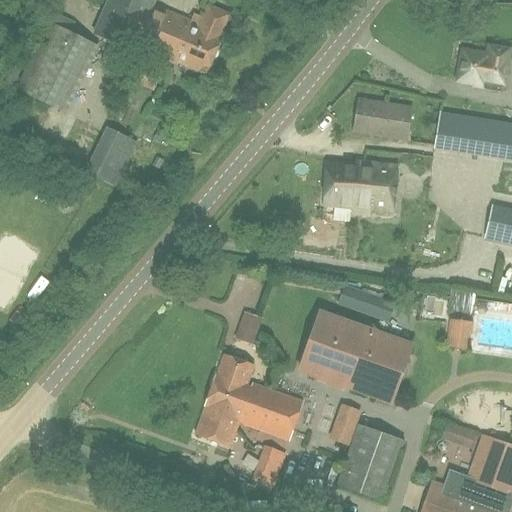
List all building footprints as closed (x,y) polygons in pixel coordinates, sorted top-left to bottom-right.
[(206,77),(221,42),(219,41),(229,19),(209,10),(200,33),(190,28),(191,26),(145,6),(147,0),(110,0),(94,37),(126,51),(128,47),(174,67),(175,64),(206,77)] [(16,91),(59,112),(92,45),(49,24),(16,91)] [(458,82),(483,86),(485,90),(503,93),(510,50),(489,47),(487,56),(463,52),(458,82)] [(137,64),(133,72),(129,82),(152,92),(160,74),(137,64)] [(406,141),(411,108),(359,100),(354,133),(406,141)] [(511,123),(508,123),(503,159),(511,160),(511,123)] [(85,172),(107,183),(116,188),(138,144),(107,128),(85,172)] [(393,218),(397,167),(362,164),(362,168),(355,167),(355,168),(327,166),(324,207),(352,210),(352,214),(393,218)] [(511,246),(511,210),(492,206),(484,240),(511,246)] [(337,304),(388,322),(394,304),(344,286),(337,304)] [(428,297),(428,320),(453,321),(453,298),(428,297)] [(234,340),(252,347),(262,320),(244,313),(234,340)] [(392,404),(412,350),(318,315),(298,369),(392,404)] [(449,321),(446,348),(470,351),(473,323),(449,321)] [(211,391),(245,404),(251,388),(247,386),(254,366),(224,355),(217,375),(216,375),(211,391)] [(252,384),(251,388),(245,404),(211,391),(205,407),(195,436),(230,448),(240,420),(244,421),(243,425),(289,442),(303,402),(252,384)] [(344,401),(328,436),(348,446),(365,410),(344,401)] [(404,442),(358,426),(337,487),(383,503),(404,442)] [(479,447),(479,429),(449,429),(448,446),(479,447)] [(432,484),(422,511),(509,511),(511,506),(511,504),(511,448),(484,439),(468,481),(451,474),(446,489),(432,484)] [(275,479),(257,472),(252,484),(271,491),(275,479)]
